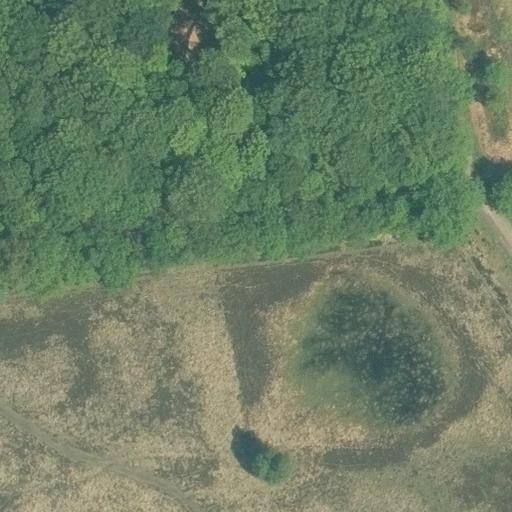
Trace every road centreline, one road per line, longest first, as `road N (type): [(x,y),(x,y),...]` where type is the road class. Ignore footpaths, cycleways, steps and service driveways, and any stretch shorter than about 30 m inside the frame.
road 1 (track): [(0,249),(478,186)]
road 2 (track): [(478,186),(457,123),(436,0)]
